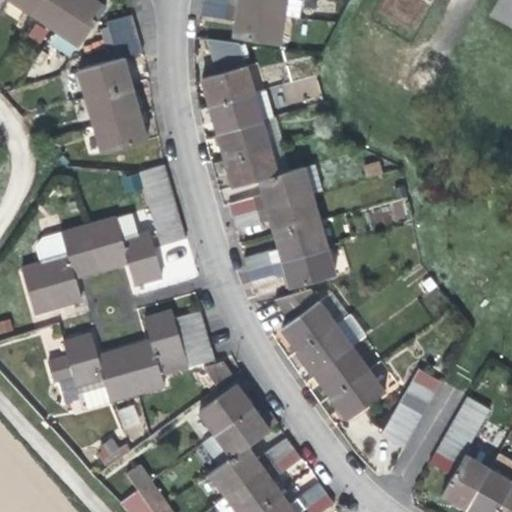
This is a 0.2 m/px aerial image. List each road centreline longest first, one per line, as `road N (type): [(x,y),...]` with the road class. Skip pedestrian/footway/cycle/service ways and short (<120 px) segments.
road 1 (residential): [(219,277),(258,356),(316,442),(384,511)]
road 2 (residential): [(173,0),(175,103),(219,277)]
road 3 (track): [(102,511),(0,396)]
